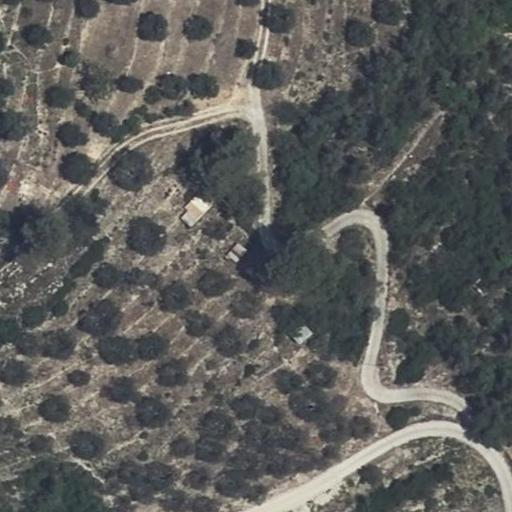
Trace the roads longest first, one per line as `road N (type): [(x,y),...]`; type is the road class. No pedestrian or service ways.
road 1 (track): [(461,431),(464,407),(430,392),(378,388),(369,355),(378,221),(349,210),(287,250),(267,229),(253,76),(267,0)]
road 2 (track): [(511,492),(485,447),(461,431),(405,432),(265,511)]
